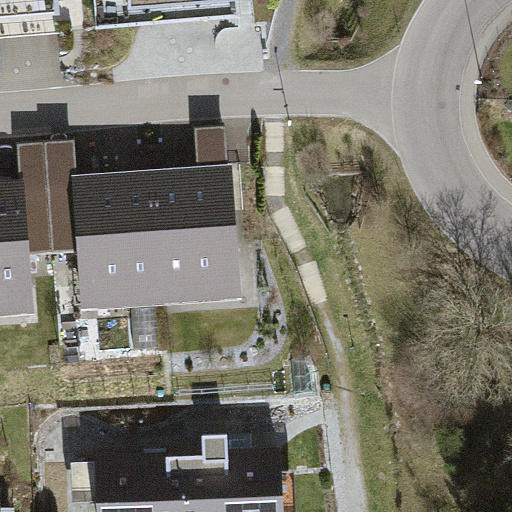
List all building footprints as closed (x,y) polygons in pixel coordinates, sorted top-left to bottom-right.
[(65,0),(0,0),(0,37),(68,32),(65,0)] [(238,0),(125,0),(126,20),(239,15),(238,0)] [(223,163),(151,168),(161,301),(233,296),(223,163)] [(151,168),(77,174),(87,307),(161,301),(151,168)] [(23,176),(0,177),(0,311),(33,309),(23,176)] [(283,511),(281,445),(94,453),(96,511),(283,511)] [(8,511),(9,465),(0,465),(0,511),(8,511)]
